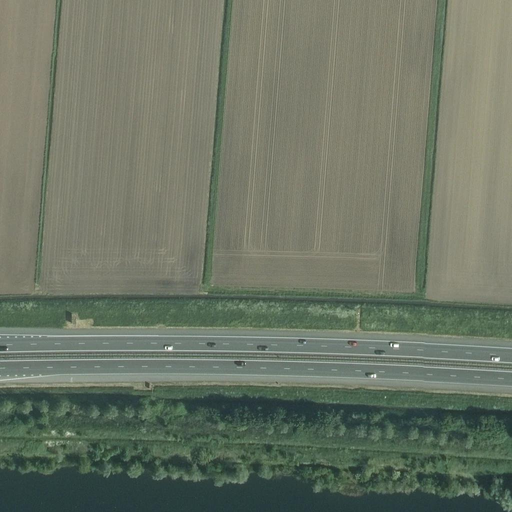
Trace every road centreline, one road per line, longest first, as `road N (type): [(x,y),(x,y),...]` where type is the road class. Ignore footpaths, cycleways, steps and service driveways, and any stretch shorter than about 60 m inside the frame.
road 1 (motorway): [(511,356),(0,345)]
road 2 (motorway): [(0,369),(511,379)]
